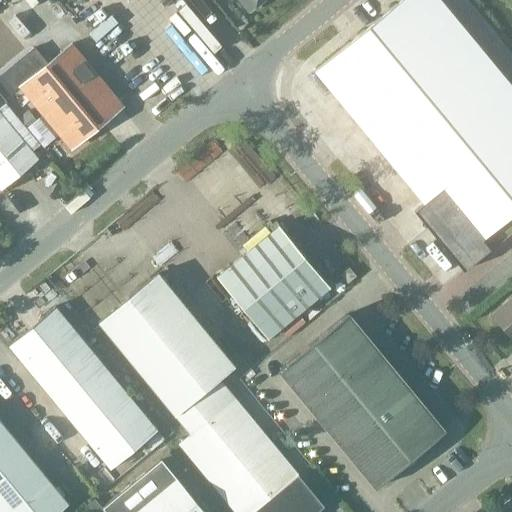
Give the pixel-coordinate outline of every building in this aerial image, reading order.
[(240,0),(249,10),(261,0),(240,0)] [(511,84),(442,0),(398,0),(315,69),(425,202),(414,211),(426,225),(462,270),(484,251),(489,247),(481,238),(511,212),(511,84)] [(19,59),(0,74),(0,75),(14,92),(20,87),(70,147),(123,104),(72,42),(47,63),(34,47),(19,59)] [(28,110),(18,118),(25,127),(35,119),(28,110)] [(0,188),(1,189),(38,159),(0,112),(0,188)] [(268,337),(330,286),(279,224),(216,275),(268,337)] [(355,274),(349,267),(348,266),(340,273),(347,281),(355,274)] [(99,320),(191,431),(179,442),(235,511),(313,511),(323,504),(219,379),(234,367),(158,271),(99,320)] [(458,309),(476,300),(470,288),(452,298),(458,309)] [(511,296),(493,313),(511,335),(511,296)] [(26,364),(72,325),(55,305),(9,343),(26,364)] [(441,433),(362,335),(346,316),(283,367),(378,484),(441,433)] [(43,385),(89,346),(72,325),(26,364),(43,385)] [(60,405),(106,367),(89,346),(43,385),(60,405)] [(77,426),(123,387),(106,367),(60,405),(77,426)] [(94,446),(140,408),(123,387),(77,426),(94,446)] [(140,408),(94,446),(111,467),(158,429),(140,408)] [(0,442),(11,434),(0,420),(0,442)] [(0,481),(30,457),(11,434),(0,442),(0,481)] [(9,511),(49,480),(30,457),(0,481),(0,511),(9,511)] [(206,511),(176,476),(161,458),(102,507),(95,498),(84,508),(87,511),(206,511)] [(49,480),(9,511),(57,511),(68,503),(49,480)]
